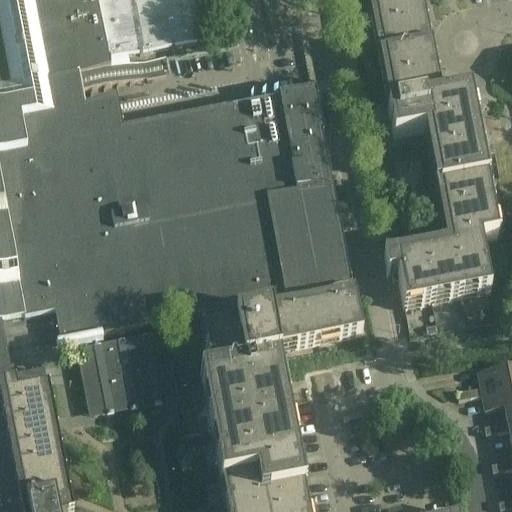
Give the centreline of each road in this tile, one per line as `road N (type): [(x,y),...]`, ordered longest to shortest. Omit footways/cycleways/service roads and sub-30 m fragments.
road 1 (residential): [(320,0),(387,362),(399,396),(450,432),(478,511)]
road 2 (residential): [(461,21),(444,45),(466,66),(484,57),(488,44),(485,31),(468,21)]
